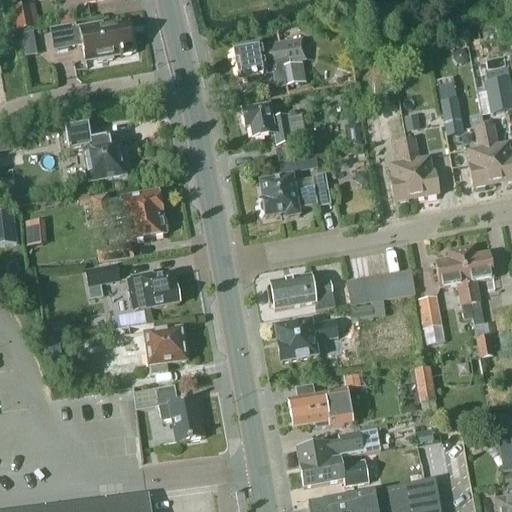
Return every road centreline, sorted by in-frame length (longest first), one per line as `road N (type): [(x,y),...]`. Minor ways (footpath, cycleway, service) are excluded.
road 1 (residential): [(220,265),(511,213)]
road 2 (secondary): [(220,265),(171,0)]
road 3 (secondary): [(264,511),(220,265)]
road 4 (residential): [(0,113),(30,99),(129,82)]
